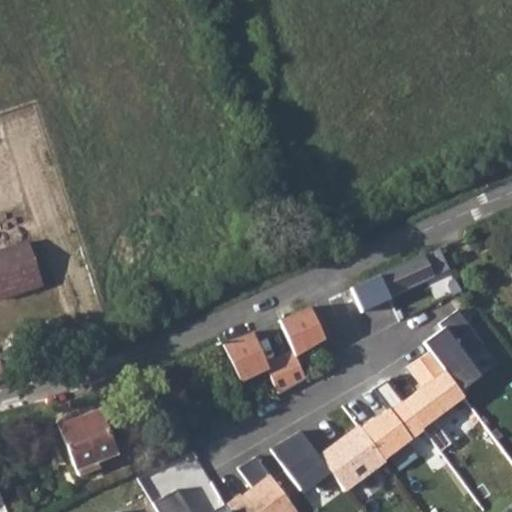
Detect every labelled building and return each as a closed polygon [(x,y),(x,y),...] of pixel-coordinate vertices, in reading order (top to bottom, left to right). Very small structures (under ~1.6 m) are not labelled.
[(305,219),(283,226),(291,246),(312,237),(305,219)] [(28,242),(0,251),(0,299),(43,285),(28,242)] [(441,272),(432,251),(378,275),(350,287),(361,312),(389,299),(388,295),(441,272)] [(308,304),(277,318),(292,351),(265,362),(251,329),(216,345),(235,382),(267,367),(279,393),(304,378),(293,353),(323,338),(308,304)] [(441,328),(422,343),(429,352),(459,392),(481,376),(466,356),(482,343),(457,309),(438,324),(441,328)] [(459,392),(429,352),(407,366),(421,385),(399,401),(420,428),(462,397),(459,392)] [(373,417),(357,428),(381,460),(410,439),(387,408),(374,418),(373,417)] [(95,409),(56,424),(75,468),(112,452),(95,409)] [(382,462),(381,460),(357,428),(356,427),(316,456),(333,480),(342,492),(382,462)] [(316,456),(297,431),(267,449),(299,490),(311,481),(318,491),(333,480),(316,456)] [(294,511),(253,457),(236,467),(252,488),(246,493),(251,500),(246,504),(239,495),(224,506),(227,511),(294,511)] [(227,511),(224,506),(223,504),(209,511),(189,511),(176,489),(150,504),(155,511),(227,511)]
